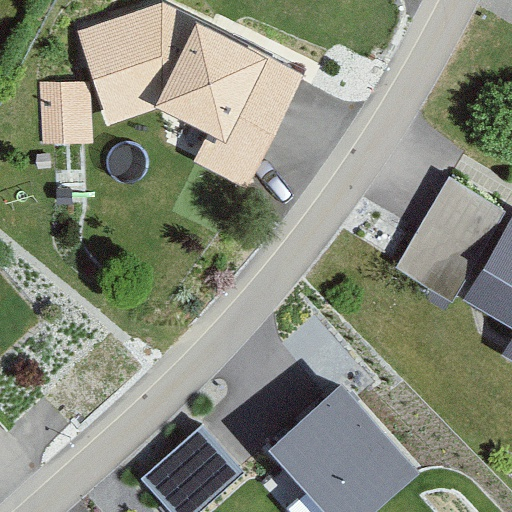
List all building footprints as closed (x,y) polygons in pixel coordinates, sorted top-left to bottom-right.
[(162,3),(84,29),(111,112),(162,94),(224,124),(259,48),(162,3)] [(38,72),(40,136),(88,134),(86,71),(38,72)] [(390,244),(511,321),(511,200),(446,158),(390,244)] [(344,511),(349,511),(410,458),(341,381),(277,437),(344,511)] [(217,419),(146,453),(172,506),(243,471),(217,419)]
